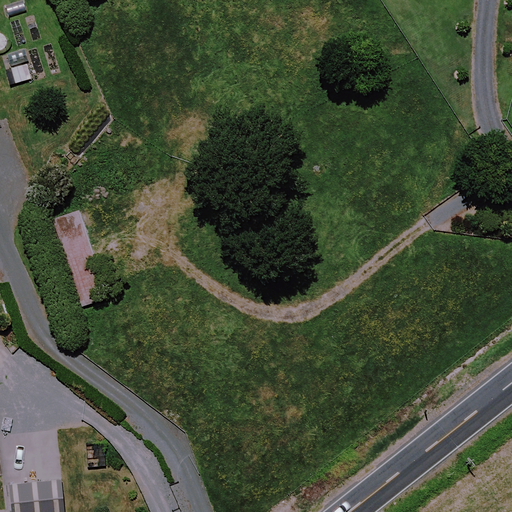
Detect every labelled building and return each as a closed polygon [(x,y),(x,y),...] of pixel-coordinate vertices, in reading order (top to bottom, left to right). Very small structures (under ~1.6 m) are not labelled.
[(152,69),(138,30),(114,39),(127,78),(152,69)] [(30,81),(23,54),(7,58),(13,85),(30,81)] [(107,300),(76,213),(50,222),(80,309),(107,300)] [(297,326),(235,345),(255,412),(318,394),(297,326)] [(62,511),(59,482),(9,487),(12,511),(62,511)]
